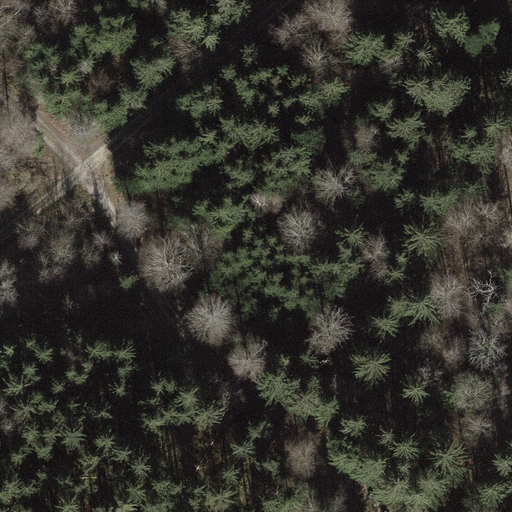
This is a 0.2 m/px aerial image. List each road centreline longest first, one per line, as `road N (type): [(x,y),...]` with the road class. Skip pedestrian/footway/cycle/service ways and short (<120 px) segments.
road 1 (track): [(361,511),(327,456),(175,326),(82,172)]
road 2 (track): [(285,0),(0,234)]
